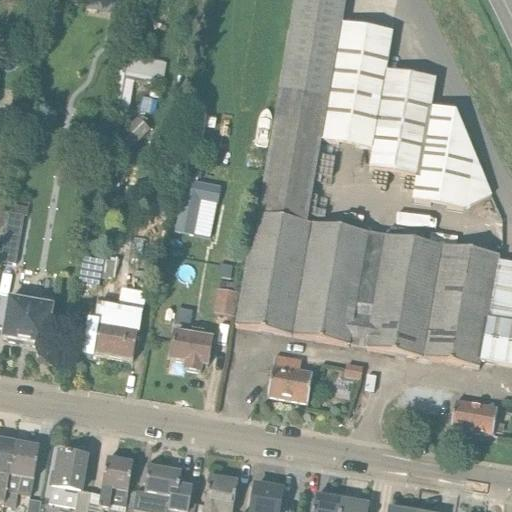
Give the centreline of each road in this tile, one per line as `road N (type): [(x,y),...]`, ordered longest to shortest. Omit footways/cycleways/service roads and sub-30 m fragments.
road 1 (residential): [(511,483),(0,397)]
road 2 (unknown): [(352,457),(402,369),(254,347),(228,436)]
road 3 (residential): [(511,210),(410,0)]
